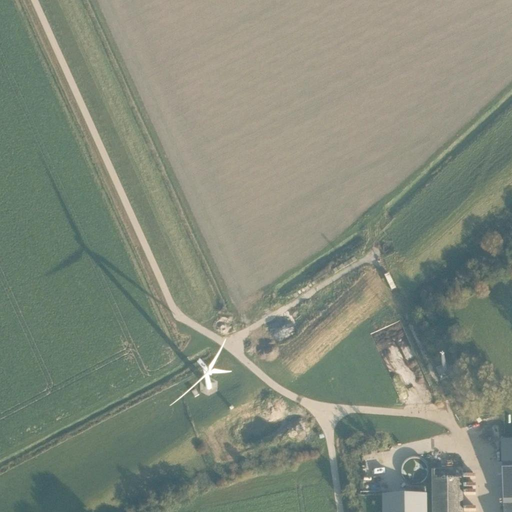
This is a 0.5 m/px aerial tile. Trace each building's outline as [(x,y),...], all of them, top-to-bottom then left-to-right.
[(348,264),(312,282),(313,285),(304,289),(308,296),(310,295),(311,296),(353,274),(348,264)] [(273,339),(257,345),(259,350),(275,345),(273,339)] [(511,511),(511,440),(501,441),(503,511),(511,511)] [(467,511),(467,469),(427,470),(427,495),(427,511),(467,511)] [(382,496),(382,511),(427,511),(427,495),(382,496)]
